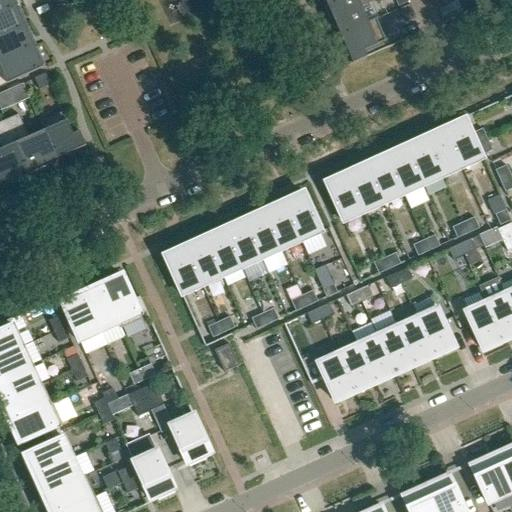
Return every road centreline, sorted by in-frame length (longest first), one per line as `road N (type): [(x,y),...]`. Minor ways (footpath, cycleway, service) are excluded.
road 1 (unclassified): [(0,263),(450,62)]
road 2 (residential): [(226,511),(511,381)]
